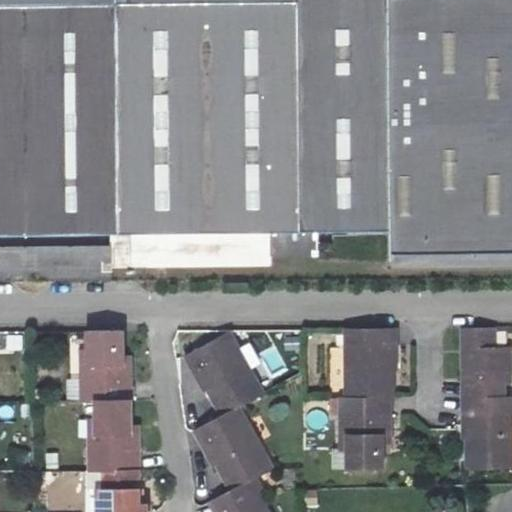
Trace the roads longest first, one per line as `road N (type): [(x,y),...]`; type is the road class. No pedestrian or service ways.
road 1 (residential): [(157,312),(511,307)]
road 2 (residential): [(157,312),(183,511)]
road 3 (residential): [(0,313),(157,312)]
